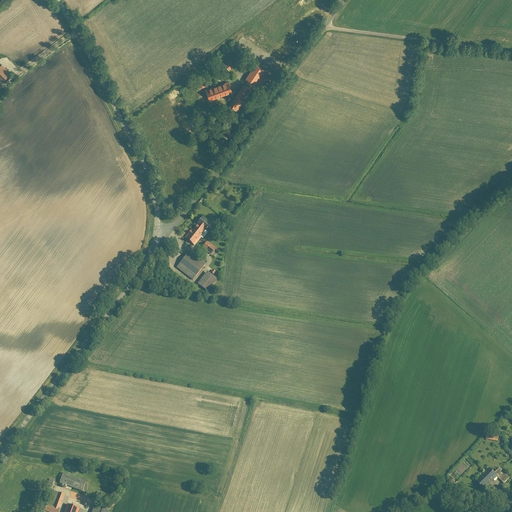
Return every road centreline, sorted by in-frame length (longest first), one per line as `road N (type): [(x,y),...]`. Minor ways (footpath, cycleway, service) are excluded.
road 1 (unclassified): [(152,245),(325,25)]
road 2 (tertiary): [(56,0),(146,169),(152,245)]
road 3 (tertiary): [(152,245),(0,454)]
road 4 (unclassified): [(325,25),(511,50)]
